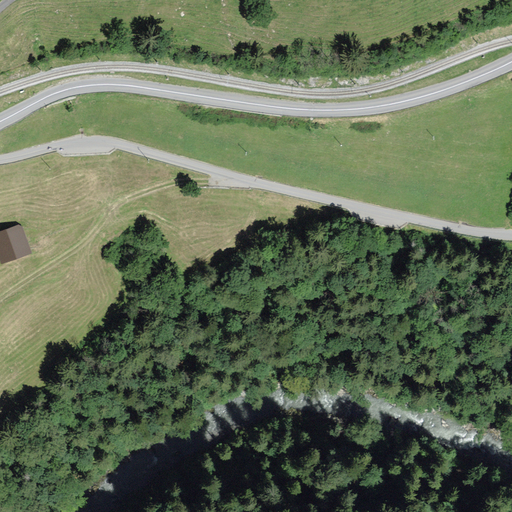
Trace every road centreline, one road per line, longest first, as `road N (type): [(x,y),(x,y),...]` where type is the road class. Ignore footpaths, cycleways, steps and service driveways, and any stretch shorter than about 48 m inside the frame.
road 1 (primary): [(511,61),(378,106),(276,107),(98,84),(50,95),(0,121)]
road 2 (unclassified): [(511,235),(436,225),(113,143),(85,140),(0,159)]
road 3 (track): [(34,231),(158,187),(250,180)]
